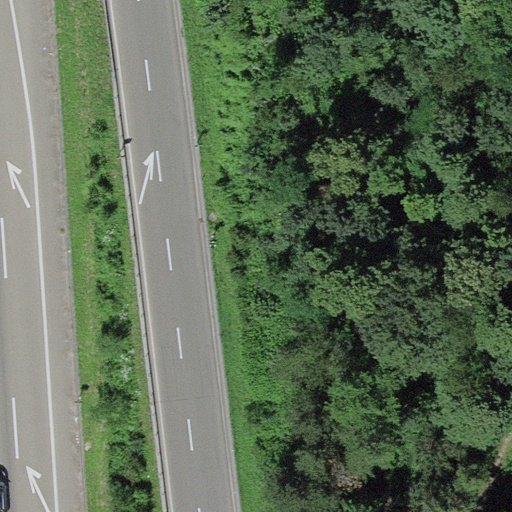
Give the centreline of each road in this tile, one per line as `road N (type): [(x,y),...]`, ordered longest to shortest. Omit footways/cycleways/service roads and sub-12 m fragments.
road 1 (motorway): [(201,511),(134,0)]
road 2 (motorway): [(21,511),(0,201)]
